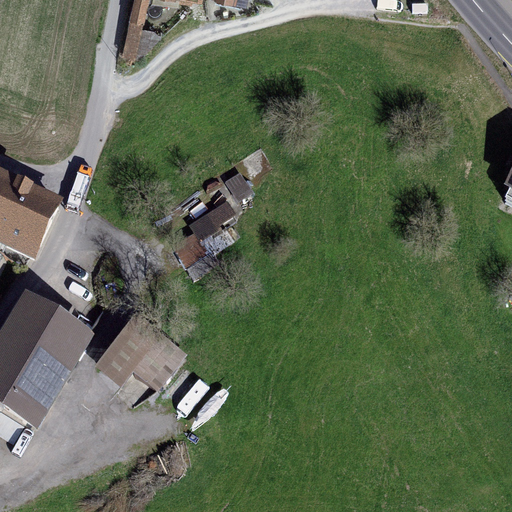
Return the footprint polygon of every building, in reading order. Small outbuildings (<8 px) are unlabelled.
[(134,0),(123,55),(135,57),(147,0),(134,0)] [(252,195),(240,177),(227,185),(238,204),(252,195)] [(0,244),(34,261),(58,209),(0,181),(0,244)] [(196,236),(198,240),(233,218),(226,207),(192,228),(196,236)] [(233,244),(225,232),(208,243),(216,255),(233,244)] [(173,250),(186,273),(209,259),(198,240),(196,236),(173,250)] [(95,342),(24,302),(0,344),(0,416),(40,439),(95,342)] [(196,361),(139,320),(97,379),(122,397),(137,376),(169,399),(196,361)]
